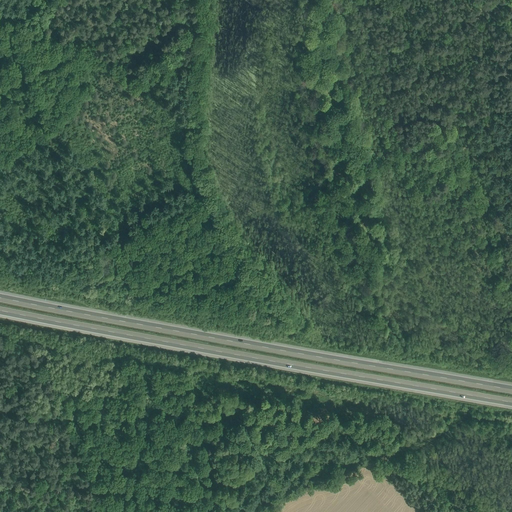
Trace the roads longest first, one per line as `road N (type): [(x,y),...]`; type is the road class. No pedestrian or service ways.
road 1 (motorway): [(511,388),(0,296)]
road 2 (motorway): [(0,309),(511,400)]
